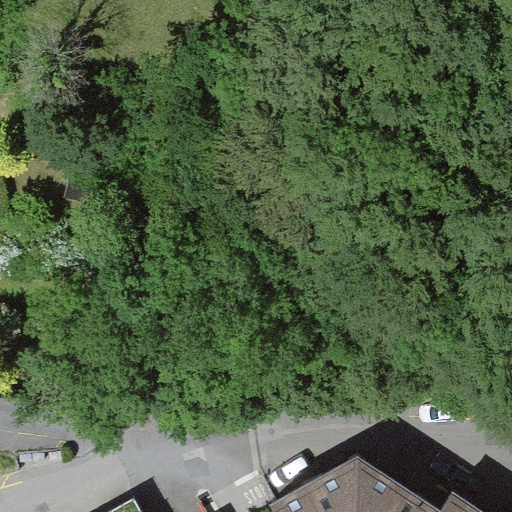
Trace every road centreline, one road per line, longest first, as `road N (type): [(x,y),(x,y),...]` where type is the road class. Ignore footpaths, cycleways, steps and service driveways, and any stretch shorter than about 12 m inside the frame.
road 1 (residential): [(138,466),(62,432),(0,423)]
road 2 (residential): [(256,442),(138,466)]
